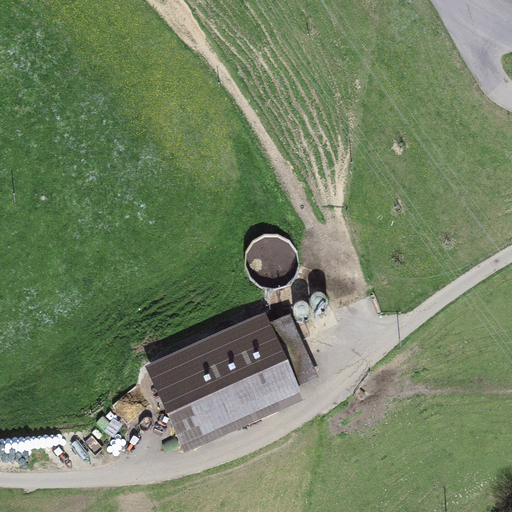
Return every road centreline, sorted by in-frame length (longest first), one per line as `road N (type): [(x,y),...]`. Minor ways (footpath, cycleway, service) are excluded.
road 1 (track): [(0,480),(147,475),(266,437),(511,254)]
road 2 (track): [(374,352),(326,277),(287,180),(161,0)]
